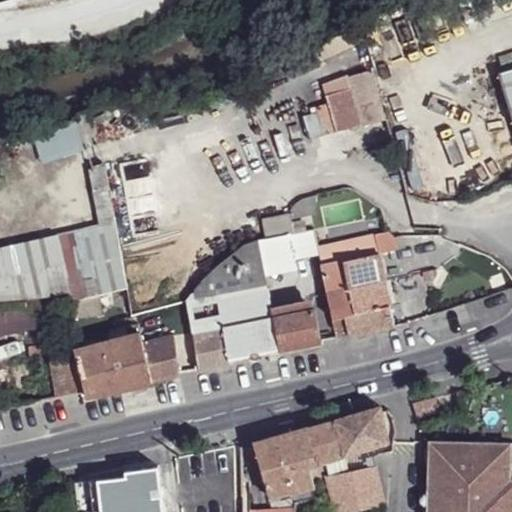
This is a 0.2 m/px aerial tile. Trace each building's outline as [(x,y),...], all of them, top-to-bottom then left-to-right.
[(480,9),(484,22),(490,20),(485,6),(480,9)] [(511,68),(499,72),(511,117),(511,68)] [(379,121),(386,119),(373,76),(373,73),(370,72),(368,71),(347,77),(349,86),(360,123),(361,126),(364,125),(379,121)] [(360,123),(349,86),(320,95),(331,131),(360,123)] [(331,131),(320,95),(262,112),(272,148),(331,131)] [(225,120),(235,150),(263,140),(253,111),(225,120)] [(89,114),(32,133),(42,163),(99,143),(89,114)] [(379,121),(364,125),(371,149),(385,145),(379,121)] [(108,166),(122,213),(135,208),(196,189),(182,142),(108,166)] [(88,168),(99,226),(116,222),(105,165),(88,168)] [(291,213),(292,217),(310,213),(307,196),(296,204),(294,206),(292,210),(291,212),(291,213)] [(263,218),(266,237),(295,231),(292,217),(291,213),(263,218)] [(73,294),(75,301),(105,294),(128,288),(116,222),(99,226),(59,235),(73,294)] [(375,234),(380,253),(398,250),(397,242),(394,237),(392,234),(389,231),(375,234)] [(317,246),(321,265),(380,253),(375,234),(317,246)] [(0,248),(0,302),(28,300),(53,297),(73,294),(59,235),(0,248)] [(186,301),(193,334),(224,329),(228,327),(272,311),(258,239),(245,244),(231,254),(203,280),(186,301)] [(212,252),(220,261),(231,251),(223,242),(212,252)] [(321,265),(327,293),(385,281),(380,253),(321,265)] [(438,254),(437,270),(452,271),(453,256),(438,254)] [(327,293),(332,318),(390,306),(385,281),(327,293)] [(0,327),(33,320),(28,300),(0,302),(0,327)] [(332,318),(335,331),(347,329),(349,337),(394,326),(390,306),(332,318)] [(273,317),(279,350),(321,341),(318,321),(316,309),(273,317)] [(224,329),(229,360),(279,350),(273,317),(272,311),(228,327),(224,329)] [(193,334),(199,371),(230,364),(229,360),(224,329),(193,334)] [(85,391),(86,397),(181,375),(175,338),(175,334),(142,342),(140,333),(75,350),(76,356),(50,361),(56,397),(85,391)] [(175,338),(181,375),(199,371),(193,334),(175,338)] [(337,420),(347,455),(388,442),(382,411),(381,406),(337,420)] [(308,427),(318,463),(345,455),(347,455),(337,420),(308,427)] [(254,443),(269,498),(291,492),(291,493),(316,487),(310,466),(316,464),(318,463),(308,427),(254,443)] [(438,461),(438,441),(425,440),(425,461),(429,461),(438,461)] [(508,511),(509,504),(511,503),(511,479),(504,479),(505,442),(438,441),(438,461),(429,461),(429,493),(437,493),(436,511),(508,511)] [(158,465),(132,469),(139,511),(164,511),(162,497),(158,465)] [(377,466),(328,477),(336,511),(347,511),(386,504),(377,466)] [(74,484),(78,511),(139,511),(132,469),(126,469),(126,475),(74,484)] [(242,511),(241,511),(302,511),(320,507),(316,487),(291,493),(291,492),(269,498),(272,510),(242,511)] [(436,511),(437,493),(429,493),(424,492),(423,511),(436,511)]
